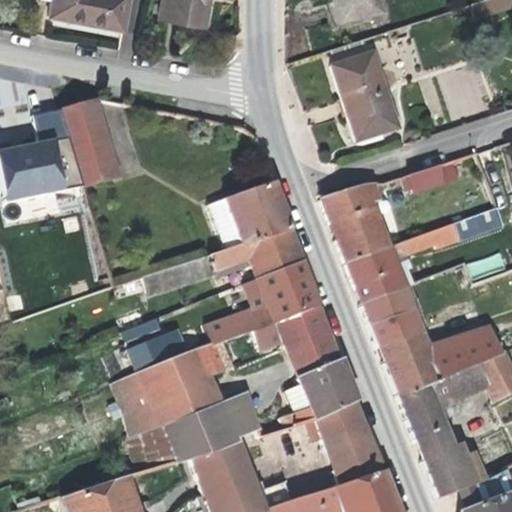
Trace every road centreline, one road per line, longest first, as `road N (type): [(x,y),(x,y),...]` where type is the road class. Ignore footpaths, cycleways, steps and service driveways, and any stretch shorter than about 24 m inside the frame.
road 1 (tertiary): [(297,195),(421,511)]
road 2 (residential): [(263,84),(237,91),(0,53)]
road 3 (residential): [(297,195),(511,128)]
